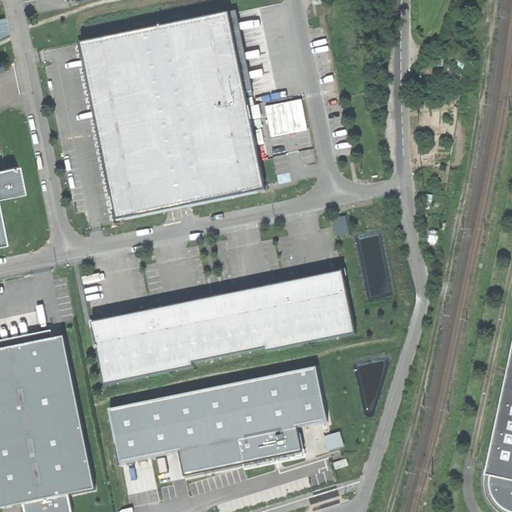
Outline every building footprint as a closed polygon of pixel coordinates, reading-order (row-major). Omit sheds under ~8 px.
[(230,13),(81,44),(117,221),(168,211),(189,206),(267,190),(266,187),(261,161),(230,13)] [(0,18),(0,38),(9,34),(6,18),(0,18)] [(0,170),(0,198),(24,194),(22,181),(19,167),(5,170),(0,170)] [(347,216),(335,218),(338,236),(351,233),(347,216)] [(96,323),(108,385),(195,367),(194,363),(269,347),(270,352),(356,334),(344,272),(96,323)] [(64,338),(0,350),(0,509),(18,506),(24,504),(70,495),(98,490),(65,338),(64,338)] [(511,511),(511,357),(488,481),(489,491),(492,497),(495,505),(501,511),(502,511),(511,511)] [(319,368),(115,410),(122,465),(131,462),(143,460),(150,458),(155,457),(163,456),(175,453),(180,452),(185,478),(245,464),(245,467),(246,471),(275,465),(281,463),(306,458),(300,429),(329,423),(319,368)] [(340,433),(324,438),(328,452),(344,447),(340,433)] [(73,511),(70,495),(24,504),(25,511),(73,511)]
